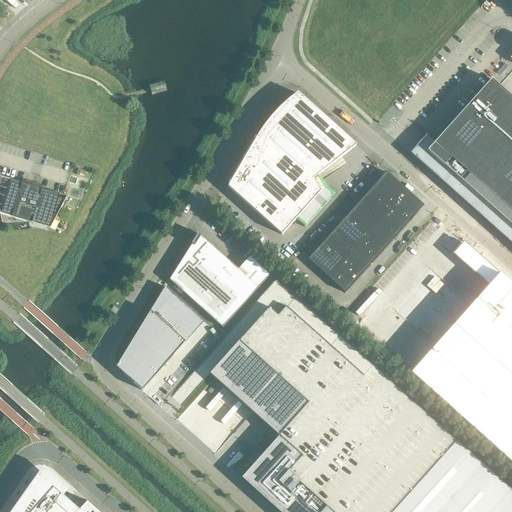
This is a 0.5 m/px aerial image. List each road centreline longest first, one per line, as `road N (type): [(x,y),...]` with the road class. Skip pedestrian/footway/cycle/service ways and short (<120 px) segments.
road 1 (unclassified): [(279,57),(99,355),(109,380),(256,511)]
road 2 (tertiary): [(233,511),(0,303)]
road 3 (unclassified): [(279,57),(511,264)]
road 4 (tertiary): [(0,379),(147,511)]
road 5 (unclassified): [(120,511),(45,449),(21,459),(0,490)]
